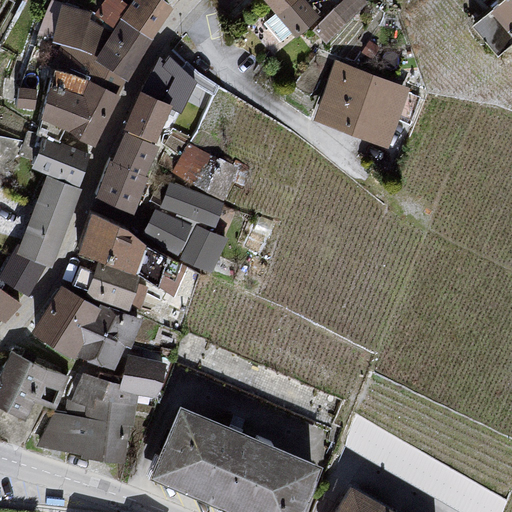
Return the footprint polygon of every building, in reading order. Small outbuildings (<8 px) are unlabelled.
[(96,26),(108,34),(115,21),(127,7),(112,0),(100,0),(89,14),(87,20),(93,25),(96,26)] [(131,0),(127,7),(115,21),(147,42),(170,10),(158,0),(131,0)] [(257,0),(289,40),(318,19),(298,2),(299,0),(257,0)] [(511,0),(495,0),(468,26),(493,60),(511,46),(511,0)] [(57,5),(48,43),(59,47),(88,57),(96,26),(93,25),(87,20),(89,14),(57,5)] [(108,34),(91,60),(119,79),(124,83),(147,42),(115,21),(108,34)] [(59,47),(45,86),(77,96),(86,82),(109,93),(119,79),(91,60),(88,57),(59,47)] [(403,90),(332,64),(308,117),(385,145),(403,90)] [(34,103),(39,85),(22,80),(16,98),(34,103)] [(109,93),(86,82),(77,96),(45,86),(36,118),(66,127),(71,134),(72,137),(91,147),(117,96),(109,93)] [(164,104),(138,93),(121,126),(152,141),(164,104)] [(0,184),(21,140),(0,130),(0,184)] [(155,149),(122,133),(90,192),(129,213),(155,149)] [(39,139),(27,169),(32,171),(76,188),(87,155),(39,139)] [(0,248),(12,253),(43,266),(76,188),(32,171),(0,245),(0,248)] [(217,204),(166,184),(155,206),(211,228),(217,204)] [(187,227),(151,210),(139,235),(174,257),(187,227)] [(87,212),(73,248),(96,258),(128,270),(140,243),(87,212)] [(224,243),(192,227),(177,257),(206,274),(224,243)] [(43,266),(12,253),(0,270),(0,278),(24,297),(43,266)] [(96,258),(82,298),(124,311),(136,276),(128,270),(96,258)] [(58,287),(25,334),(69,362),(72,358),(99,308),(58,287)] [(137,319),(99,308),(72,358),(110,371),(137,319)] [(7,353),(0,366),(0,408),(20,420),(30,401),(50,413),(68,380),(7,353)] [(162,366),(123,356),(115,390),(135,396),(153,401),(162,366)] [(115,390),(79,375),(32,448),(122,467),(135,396),(115,390)] [(230,511),(295,511),(314,464),(173,405),(144,475),(230,511)] [(390,511),(344,485),(328,511),(390,511)]
